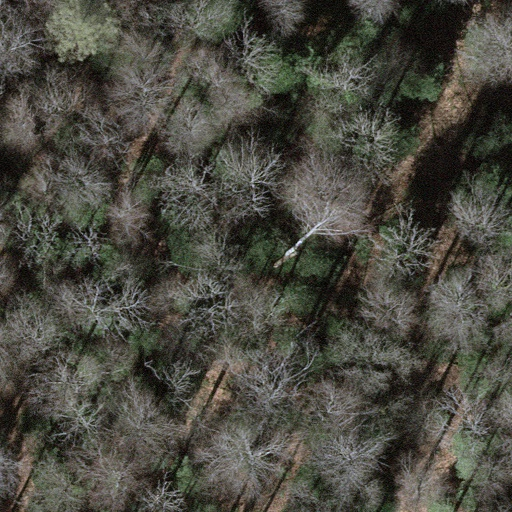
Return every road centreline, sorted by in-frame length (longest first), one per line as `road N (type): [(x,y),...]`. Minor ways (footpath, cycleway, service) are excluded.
road 1 (track): [(0,188),(235,148),(511,156)]
road 2 (track): [(235,148),(283,511)]
